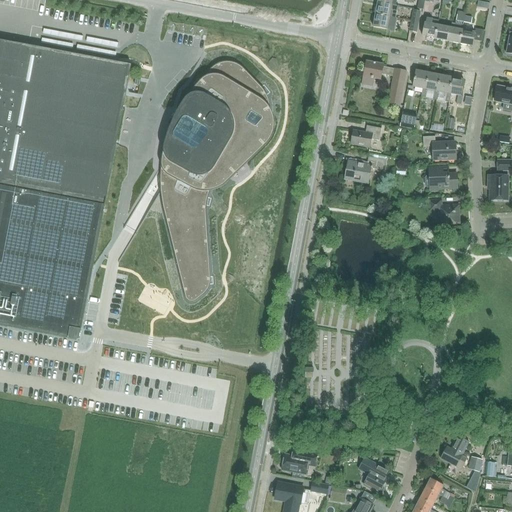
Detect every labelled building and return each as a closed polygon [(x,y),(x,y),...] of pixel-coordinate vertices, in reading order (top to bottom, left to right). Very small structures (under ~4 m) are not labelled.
[(396,6),(377,2),(375,15),(396,19),(397,11),(398,11),(399,7),(396,6)] [(413,10),(411,21),(419,23),(421,11),(413,10)] [(396,19),(375,15),(373,27),(393,31),(396,19)] [(434,40),(437,26),(438,21),(426,19),(425,24),(424,23),(422,37),(434,40)] [(417,33),(419,23),(411,21),(409,32),(417,33)] [(447,42),(450,28),(437,26),(434,40),(447,42)] [(459,44),(462,31),(450,28),(447,42),(459,44)] [(474,33),(462,31),(459,44),(472,47),(474,33)] [(0,325),(78,341),(131,66),(0,40),(0,325)] [(161,163),(160,167),(160,169),(161,192),(161,193),(164,213),(166,221),(170,237),(185,298),(185,299),(186,300),(187,301),(188,302),(189,302),(190,303),(191,303),(192,303),(193,303),(194,303),(195,302),(196,301),(199,299),(202,297),(203,296),(204,295),(205,294),(206,293),(207,292),(208,291),(208,289),(209,288),(210,286),(210,285),(210,283),(211,282),(211,280),(209,258),(209,250),(209,249),(208,243),(208,235),(207,229),(207,223),(207,220),(206,216),(206,214),(206,211),(206,208),(206,206),(207,205),(207,204),(207,201),(208,200),(208,197),(209,195),(210,193),(210,192),(212,191),(214,191),(216,190),(218,189),(220,188),(222,187),(228,182),(265,146),(266,145),(268,144),(269,142),(270,140),(271,139),(272,137),(273,135),(273,133),(274,131),(274,129),(274,127),(274,118),(270,110),(270,107),(270,105),(269,103),(269,101),(269,100),(268,98),(267,97),(267,95),(266,95),(266,94),(265,92),(264,91),(262,88),(257,83),(253,79),(250,76),(247,73),(244,69),(242,68),(241,67),(239,66),(238,65),(236,64),(235,63),(233,63),(231,63),(230,62),(228,62),(227,62),(225,62),(224,62),(222,63),(221,63),(219,64),(218,64),(216,65),(215,66),(213,67),(212,68),(210,69),(210,70),(200,82),(194,88),(193,89),(192,91),(190,93),(189,94),(188,96),(187,98),(185,99),(183,102),(181,105),(180,107),(179,110),(177,112),(176,116),(173,120),(171,124),(171,126),(169,130),(167,135),(166,138),(166,141),(165,144),(164,148),(163,150),(162,154),(162,158),(161,163)] [(400,106),(407,72),(394,69),(393,70),(383,68),(383,65),(366,62),(363,77),(364,77),(362,86),(372,87),(374,79),(380,80),(381,74),(393,77),(388,104),(400,106)] [(423,89),(421,97),(426,98),(427,90),(425,89),(427,73),(415,71),(413,87),(423,89)] [(427,90),(434,91),(433,99),(438,100),(439,92),(437,91),(439,76),(427,73),(425,89),(427,90)] [(439,92),(446,93),(445,102),(450,103),(451,94),(449,93),(452,78),(439,76),(437,91),(439,92)] [(456,104),(461,105),(462,96),(461,95),(464,80),(452,78),(449,93),(451,94),(458,95),(456,104)] [(511,89),(497,87),(495,101),(511,104),(511,89)] [(403,113),(402,122),(408,123),(410,115),(403,113)] [(455,119),(448,118),(446,129),(453,130),(455,119)] [(379,141),(381,129),(366,126),(365,133),(353,131),(350,145),(370,148),(371,140),(379,141)] [(433,161),(456,160),(455,143),(436,144),(435,136),(423,137),(423,147),(432,147),(433,161)] [(382,170),(384,160),(368,157),(367,165),(347,161),(344,180),(368,184),(371,168),(382,170)] [(511,172),(511,161),(497,161),(496,171),(511,172)] [(430,190),(457,188),(456,174),(444,174),(443,167),(429,168),(430,190)] [(507,201),(507,176),(488,176),(488,185),(490,185),(490,200),(507,201)] [(441,223),(459,222),(458,206),(441,206),(441,200),(429,201),(429,211),(439,211),(439,214),(441,214),(441,223)] [(314,368),(305,368),(305,378),(313,378),(314,368)] [(465,463),(460,460),(462,455),(469,443),(458,437),(451,450),(447,447),(440,460),(456,468),(461,470),(465,463)] [(282,462),(281,468),(282,468),(282,470),(304,475),(305,475),(307,465),(315,466),(315,463),(317,455),(304,452),(298,451),(293,450),(292,457),(284,456),(283,462),(282,462)] [(479,473),(482,460),(471,457),(468,470),(479,473)] [(364,459),(361,466),(360,468),(370,474),(363,486),(379,494),(387,479),(380,476),(383,470),(364,459)] [(485,476),(493,477),(495,463),(486,463),(485,476)] [(334,477),(329,475),(326,477),(325,483),(331,485),(334,477)] [(451,494),(441,489),(443,486),(430,479),(425,489),(438,496),(439,495),(442,497),(452,503),(454,498),(450,496),(451,494)] [(300,505),(303,488),(278,483),(274,500),(285,502),(283,511),(297,511),(299,504),(300,505)] [(326,495),(328,486),(313,483),(312,492),(326,495)] [(347,490),(332,487),(331,496),(346,499),(347,490)] [(433,506),(438,496),(425,489),(420,499),(433,506)] [(452,503),(442,497),(439,502),(449,507),(452,503)] [(369,511),(372,505),(360,499),(353,511),(369,511)] [(433,511),(431,510),(433,506),(420,499),(415,508),(421,511),(433,511)]
